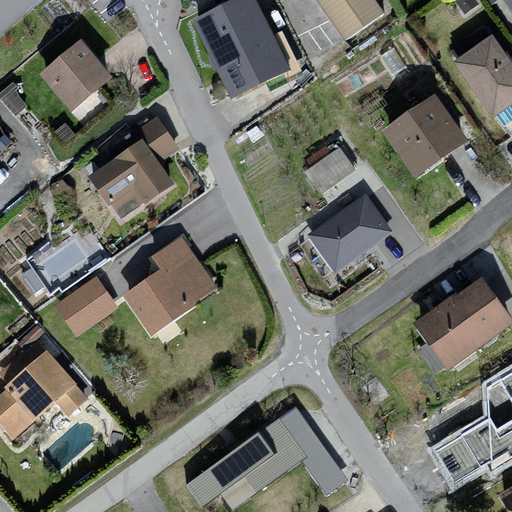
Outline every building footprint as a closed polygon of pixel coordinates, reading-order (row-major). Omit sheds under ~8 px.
[(0,0),(0,28),(33,0),(0,0)] [(246,0),(230,0),(184,23),(221,97),(280,68),(246,0)] [(369,0),(310,0),(339,41),(379,14),(369,0)] [(511,0),(491,0),(511,30),(511,0)] [(445,63),(483,118),(511,98),(511,80),(483,37),(445,63)] [(103,77),(72,40),(31,75),(62,111),(103,77)] [(374,130),(406,178),(458,143),(425,96),(374,130)] [(169,147),(150,120),(95,159),(101,168),(83,181),(99,204),(102,201),(118,222),(140,206),(138,203),(165,183),(149,161),(169,147)] [(306,167),(321,190),(358,166),(343,143),(306,167)] [(367,190),(308,232),(336,271),(395,229),(367,190)] [(211,289),(176,237),(145,258),(153,271),(117,295),(144,335),(211,289)] [(112,311),(90,280),(49,309),(72,340),(112,311)] [(443,298),(404,325),(438,374),(504,328),(473,283),(446,301),(443,298)] [(82,400),(38,351),(0,385),(0,428),(8,436),(47,401),(62,418),(82,400)] [(250,435),(182,488),(198,508),(214,496),(226,511),(229,511),(301,457),(274,422),(253,438),(250,435)] [(511,511),(511,485),(491,499),(499,511),(511,511)]
